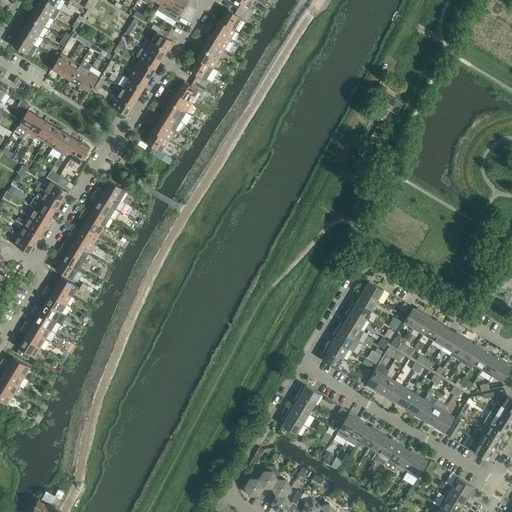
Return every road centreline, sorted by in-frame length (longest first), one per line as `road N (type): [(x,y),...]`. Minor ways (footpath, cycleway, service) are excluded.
road 1 (unclassified): [(64,511),(99,397),(152,273),(319,0)]
road 2 (residential): [(204,4),(131,125),(111,137),(35,266)]
road 3 (residential): [(511,350),(366,262),(304,365)]
road 4 (residential): [(502,484),(304,365)]
road 5 (residential): [(252,511),(225,494),(304,365)]
